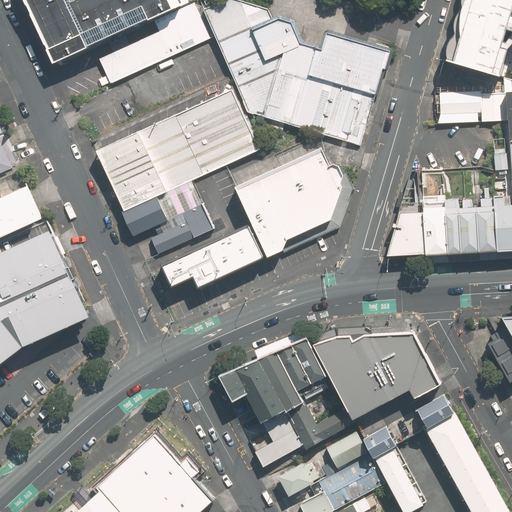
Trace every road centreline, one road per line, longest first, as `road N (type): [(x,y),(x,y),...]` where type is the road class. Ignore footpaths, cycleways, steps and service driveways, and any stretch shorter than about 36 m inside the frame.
road 1 (residential): [(165,361),(146,341),(0,21)]
road 2 (residential): [(351,292),(436,0)]
road 3 (secondary): [(165,361),(95,409),(0,498)]
road 4 (secondary): [(351,292),(289,305),(165,361)]
road 5 (residential): [(511,447),(423,288)]
road 6 (residential): [(259,511),(191,385),(165,361)]
